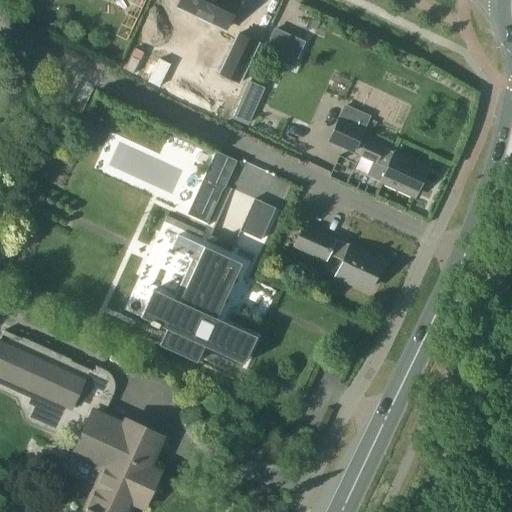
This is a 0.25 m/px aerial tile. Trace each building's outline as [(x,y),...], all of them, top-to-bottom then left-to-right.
[(184,0),(178,14),(196,22),(189,37),(216,49),(223,35),(226,36),(243,1),(239,0),(184,0)] [(304,42),(273,28),(261,53),(293,67),(304,42)] [(242,35),(224,74),(245,84),(262,44),(242,35)] [(254,106),(241,100),(233,118),(246,124),(254,106)] [(338,120),(328,141),(352,152),(368,117),(345,107),(339,120),(338,120)] [(91,173),(106,118),(83,111),(68,167),(91,173)] [(382,148),(365,141),(358,155),(376,163),(376,162),(388,168),(382,182),(413,197),(426,170),(394,156),(394,155),(382,149),(382,148)] [(206,223),(224,186),(203,176),(185,213),(206,223)] [(260,202),(245,234),(260,240),(274,209),(260,202)] [(148,322),(147,324),(155,327),(156,325),(165,329),(158,345),(195,362),(202,346),(242,364),(255,337),(222,322),(253,255),(232,246),(223,265),(201,255),(210,236),(166,216),(123,310),(148,322)] [(302,224),(292,247),(325,262),(328,255),(342,261),(335,277),(350,285),(352,282),(368,289),(379,266),(363,259),(364,256),(348,249),(349,245),(336,239),(302,224)] [(94,366),(92,371),(69,361),(70,360),(21,337),(20,338),(2,330),(0,335),(0,387),(18,395),(26,418),(57,432),(60,425),(82,435),(70,462),(66,460),(62,461),(61,462),(60,466),(60,467),(61,469),(83,480),(82,482),(84,484),(85,486),(85,488),(85,490),(92,493),(83,511),(119,511),(122,506),(119,505),(123,498),(131,502),(131,501),(143,507),(159,472),(147,466),(160,438),(158,437),(158,439),(159,439),(155,447),(147,443),(152,433),(141,428),(140,430),(123,422),(124,421),(104,412),(112,393),(113,389),(114,385),(113,381),(112,378),(110,374),(107,372),(103,370),(94,366)]
